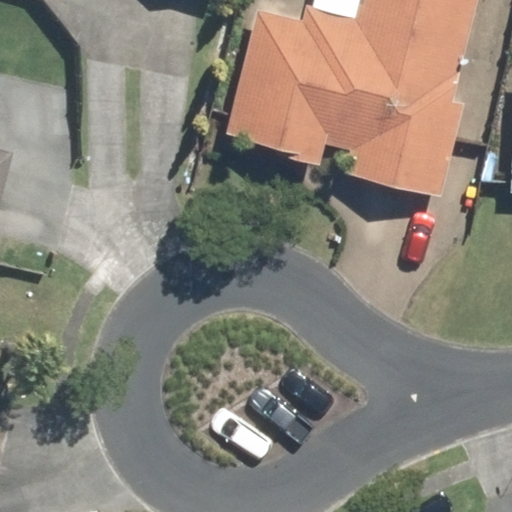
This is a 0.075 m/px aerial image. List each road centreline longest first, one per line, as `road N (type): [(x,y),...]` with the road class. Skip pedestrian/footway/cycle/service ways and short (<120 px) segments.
road 1 (residential): [(397,411),(264,505),(200,493),(148,452),(139,384),(157,318),(199,284),(264,286),(302,307)]
road 2 (residential): [(302,307),(397,411)]
